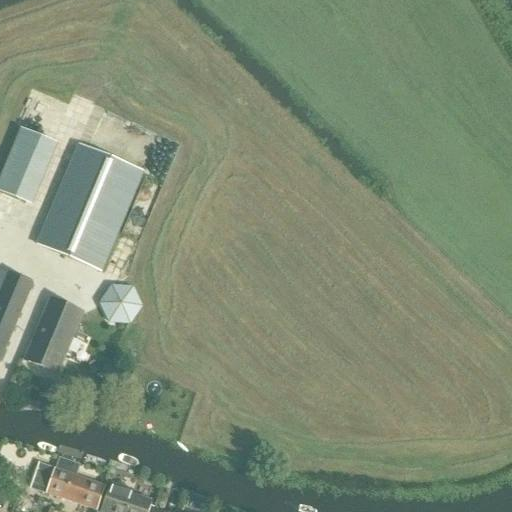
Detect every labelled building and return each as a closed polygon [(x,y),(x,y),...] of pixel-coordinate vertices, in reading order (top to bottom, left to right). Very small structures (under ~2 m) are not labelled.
[(20,131),(0,177),(0,193),(33,207),(58,146),(20,131)] [(100,272),(141,172),(78,147),(37,246),(100,272)] [(0,360),(32,284),(0,270),(0,360)] [(109,323),(128,325),(129,325),(140,309),(132,290),(125,289),(111,288),(101,305),(109,323)] [(49,301),(24,362),(57,376),(83,315),(49,301)] [(0,484),(1,485),(10,463),(0,458),(0,484)] [(97,511),(101,501),(105,487),(40,464),(37,463),(30,488),(33,489),(97,511)] [(133,492),(107,483),(105,487),(101,501),(105,503),(101,511),(149,511),(152,503),(132,496),(133,492)]
